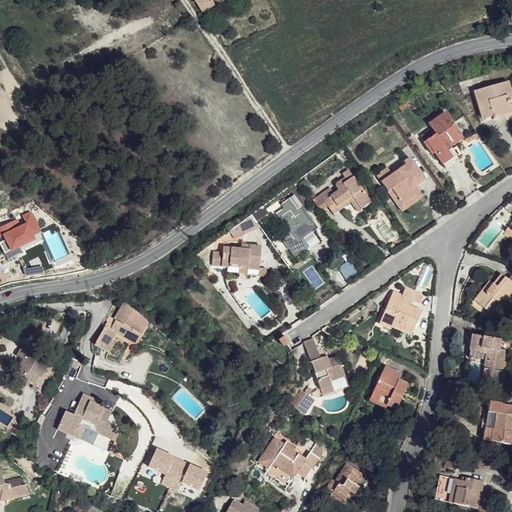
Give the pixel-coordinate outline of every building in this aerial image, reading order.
[(214,4),(211,0),(194,0),(202,13),(214,4)] [(511,95),(507,78),(472,88),(476,103),(479,101),(484,115),(490,114),(509,108),(510,108),(508,99),(511,97),(511,95)] [(509,108),(490,114),(492,119),(511,112),(509,108)] [(461,139),(443,114),(426,128),(431,138),(426,141),(433,154),(441,167),(450,160),(444,149),(448,145),(450,144),(454,145),(461,139)] [(433,154),(426,141),(421,144),(429,158),(433,154)] [(458,160),(448,145),(444,149),(450,160),(441,167),(444,171),(458,160)] [(426,182),(416,168),(409,171),(405,167),(391,177),(387,170),(379,177),(391,195),(394,194),(404,206),(413,198),(412,193),(416,190),(426,182)] [(351,200),(359,212),(373,201),(351,169),(345,173),(347,176),(337,184),(340,189),(335,192),(331,187),(320,194),(335,215),(342,211),(340,208),(351,200)] [(421,201),(416,190),(412,193),(413,198),(404,206),(394,194),(391,195),(405,215),(421,201)] [(298,212),(290,203),(279,210),(284,217),(279,220),(283,226),(287,222),(296,235),(287,242),(292,251),(313,237),(310,231),(316,227),(304,208),(298,212)] [(22,252),(20,247),(36,239),(34,234),(41,231),(30,211),(22,215),(23,218),(0,227),(0,236),(3,235),(6,239),(0,242),(0,243),(8,259),(22,252)] [(319,232),(316,227),(310,231),(313,237),(319,232)] [(261,250),(246,248),(245,254),(222,253),(222,271),(230,271),(240,272),(239,267),(245,268),(245,272),(259,273),(261,250)] [(511,293),(511,283),(502,273),(491,283),(477,302),(492,315),(511,293)] [(491,283),(488,280),(473,298),(477,302),(491,283)] [(426,300),(412,294),(411,298),(399,295),(385,327),(397,332),(400,324),(416,332),(423,317),(415,311),(407,308),(410,301),(417,304),(424,306),(426,300)] [(417,304),(410,301),(407,308),(415,311),(417,304)] [(137,313),(123,306),(111,327),(104,324),(100,334),(109,338),(113,341),(117,334),(139,344),(143,334),(134,329),(137,322),(134,320),(137,313)] [(500,337),(475,332),(473,350),(483,351),(484,347),(488,347),(490,348),(488,367),(486,366),(484,375),(504,379),(505,371),(502,369),(504,349),(499,347),(500,337)] [(109,338),(100,334),(98,339),(105,344),(109,338)] [(113,341),(109,338),(105,344),(111,347),(113,341)] [(316,338),(306,342),(323,390),(335,386),(334,380),(347,375),(339,355),(332,357),(332,354),(323,357),(316,338)] [(105,344),(98,339),(94,348),(101,352),(105,344)] [(111,347),(105,344),(101,352),(107,354),(111,347)] [(48,362),(23,346),(19,356),(24,360),(17,375),(34,386),(48,362)] [(405,380),(391,371),(374,401),(397,415),(412,390),(405,384),(405,380)] [(95,389),(88,384),(76,402),(70,400),(63,413),(76,420),(84,408),(95,414),(97,422),(115,432),(119,422),(113,420),(110,411),(115,404),(103,397),(94,391),(95,389)] [(335,386),(323,390),(325,396),(337,392),(335,386)] [(103,393),(95,389),(94,391),(103,397),(103,393)] [(318,397),(310,392),(302,406),(310,411),(318,397)] [(511,405),(492,402),(485,439),(511,444),(511,405)] [(119,422),(115,404),(110,411),(113,420),(119,422)] [(76,420),(63,413),(60,417),(80,430),(89,418),(97,422),(95,414),(84,408),(76,420)] [(283,438),(275,435),(261,459),(274,467),(278,463),(297,474),(301,470),(311,476),(326,450),(313,441),(305,453),(293,446),(295,442),(285,436),(283,438)] [(366,472),(350,462),(338,478),(334,477),(329,488),(333,491),(332,492),(344,500),(352,488),(356,490),(362,482),(360,480),(366,472)] [(0,475),(0,500),(1,501),(5,490),(9,490),(14,497),(28,493),(27,487),(22,487),(22,479),(5,482),(0,475)] [(454,501),(477,506),(483,478),(465,475),(465,479),(459,478),(451,477),(450,484),(457,486),(454,501)] [(448,500),(454,501),(457,486),(450,484),(448,500)] [(260,511),(263,506),(249,497),(247,501),(239,496),(229,511),(260,511)]
